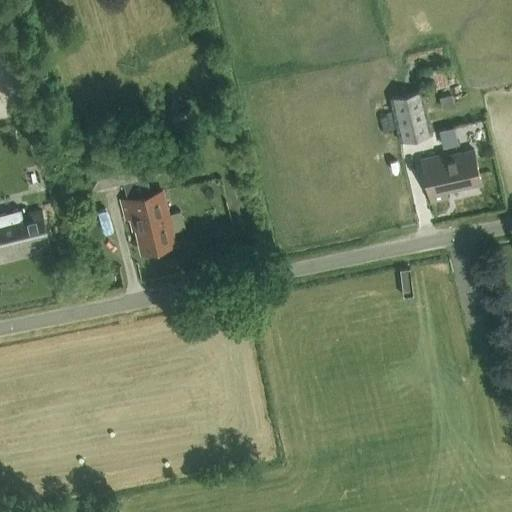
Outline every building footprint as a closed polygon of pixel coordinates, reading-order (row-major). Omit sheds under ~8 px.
[(432,134),(422,91),(390,98),(400,141),(432,134)] [(459,142),(455,125),(440,128),(441,133),(444,145),(444,146),(445,145),(456,143),(459,142)] [(457,151),(447,153),(421,159),(431,202),(447,198),(446,191),(481,183),(473,149),(458,153),(457,151)] [(177,247),(164,189),(150,192),(147,177),(149,177),(144,151),(87,163),(92,188),(120,182),(120,183),(123,182),(126,198),(119,199),(124,221),(129,220),(132,231),(135,230),(140,255),(177,247)] [(40,242),(49,240),(42,211),(0,221),(0,260),(42,250),(40,242)]
